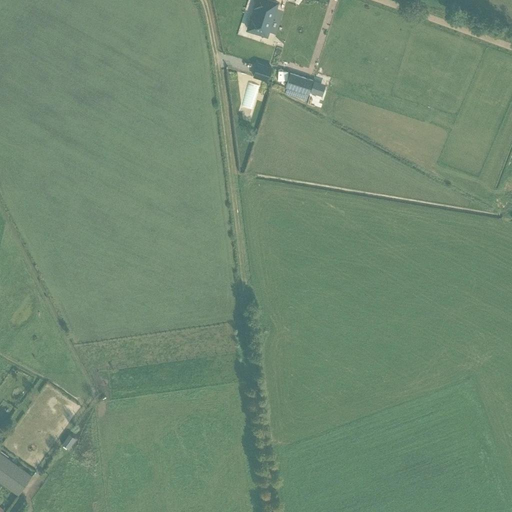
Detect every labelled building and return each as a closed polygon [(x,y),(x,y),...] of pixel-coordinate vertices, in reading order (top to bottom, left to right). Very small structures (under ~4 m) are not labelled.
[(266,36),(274,12),(277,3),(267,0),(256,0),(255,6),(254,7),(255,8),(251,19),(249,18),(246,29),(266,36)] [(267,81),(272,67),(257,62),(252,77),(267,81)] [(285,87),(308,95),(313,80),(290,72),(285,87)] [(263,111),(269,84),(259,82),(253,109),(263,111)] [(324,89),(312,85),(310,92),(322,96),(324,89)] [(0,451),(0,480),(17,491),(30,472),(0,451)]
